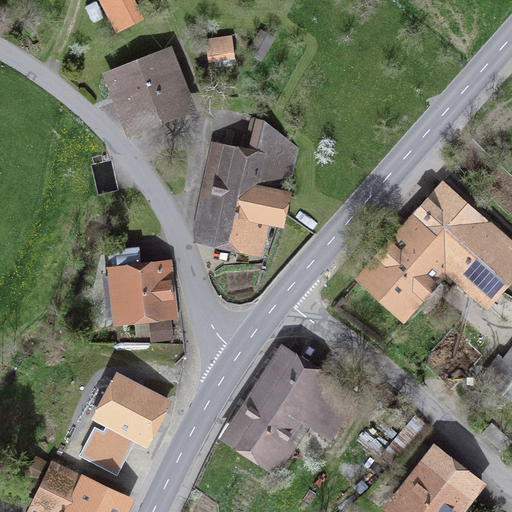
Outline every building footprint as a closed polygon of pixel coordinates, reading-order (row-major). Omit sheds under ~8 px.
[(93,0),(111,37),(142,22),(131,0),(93,0)] [(230,36),(201,40),(205,67),(234,63),(230,36)] [(100,75),(122,140),(189,117),(167,52),(100,75)] [(243,151),(209,145),(192,245),(260,257),(264,230),(281,233),(288,195),(273,193),(285,127),(248,121),(243,151)] [(511,281),(511,250),(437,181),(344,282),(393,327),(440,276),(481,314),(511,281)] [(104,270),(108,332),(170,328),(166,267),(104,270)] [(511,340),(507,337),(471,383),(511,414),(511,340)] [(342,395),(276,348),(212,443),(260,477),(291,431),(309,445),(342,395)] [(153,431),(158,405),(87,391),(82,417),(153,431)] [(492,428),(483,437),(500,454),(509,445),(492,428)] [(430,445),(378,511),(461,511),(482,485),(430,445)] [(86,475),(121,480),(124,461),(89,455),(86,475)] [(70,488),(42,473),(21,511),(121,511),(128,500),(78,474),(70,488)]
